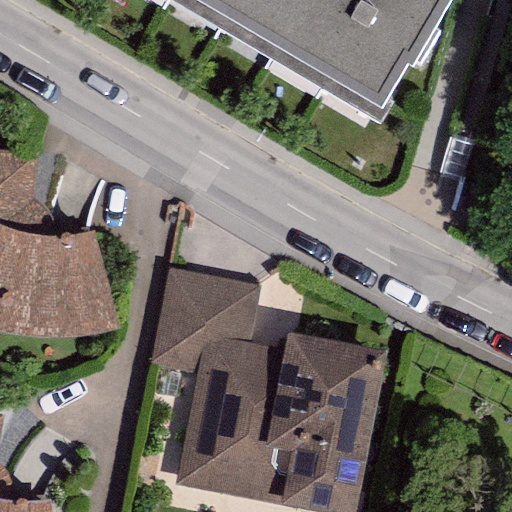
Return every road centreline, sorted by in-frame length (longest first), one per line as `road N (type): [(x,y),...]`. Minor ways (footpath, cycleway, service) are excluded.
road 1 (residential): [(0,38),(417,284),(511,323)]
road 2 (unknown): [(160,132),(97,511)]
